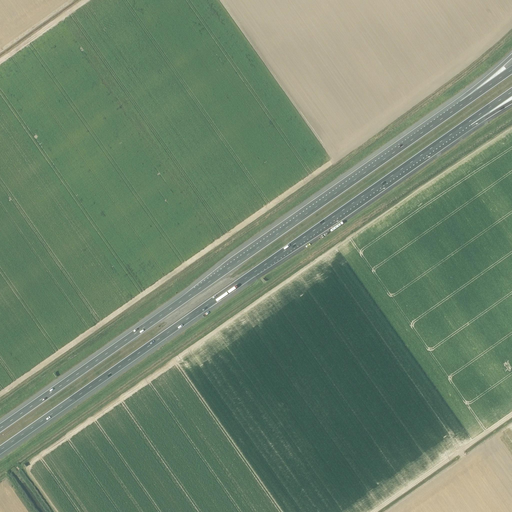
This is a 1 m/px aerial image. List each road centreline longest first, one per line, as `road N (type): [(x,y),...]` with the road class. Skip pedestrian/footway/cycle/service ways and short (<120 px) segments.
road 1 (motorway): [(0,450),(468,122)]
road 2 (motorway): [(462,104),(0,428)]
